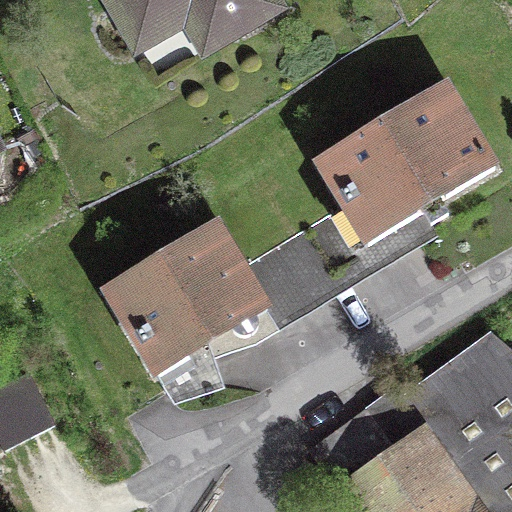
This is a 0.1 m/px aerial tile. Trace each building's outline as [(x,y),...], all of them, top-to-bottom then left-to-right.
[(279,0),(89,0),(138,75),(188,44),(208,76),(294,22),(279,0)] [(511,144),(476,90),(340,179),(402,272),(511,200),(511,144)] [(237,224),(116,302),(179,399),(300,322),(237,224)] [(511,511),(511,363),(489,342),(413,404),(492,511),(511,511)] [(489,511),(436,443),(346,511),(489,511)]
